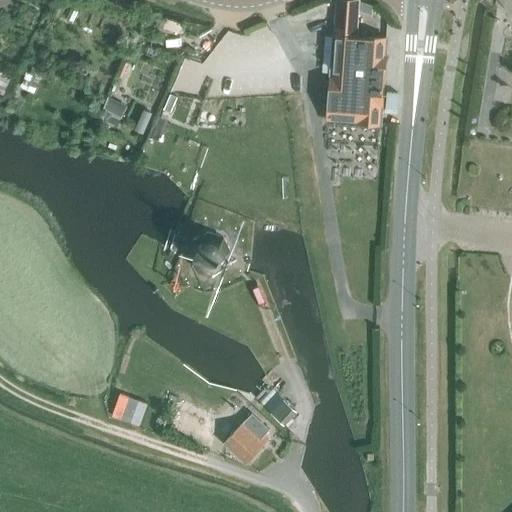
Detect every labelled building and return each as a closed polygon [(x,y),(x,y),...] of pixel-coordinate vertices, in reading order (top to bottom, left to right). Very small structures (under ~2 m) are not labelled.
[(326,81),(325,90),(330,90),(328,119),(355,121),(380,123),(383,79),(386,38),(355,35),(357,9),(357,0),(337,0),(337,7),(335,34),(334,34),(330,81),(326,81)] [(176,96),(169,94),(163,109),(169,112),(176,96)] [(116,127),(121,115),(103,106),(98,118),(116,127)] [(226,266),(230,252),(223,236),(209,232),(194,239),(189,254),(196,268),(211,273),(226,266)] [(295,410),(284,400),(271,413),(282,423),(295,410)] [(182,401),(177,429),(201,434),(206,405),(182,401)] [(246,418),(225,440),(247,461),(268,438),(264,434),(269,429),(251,412),(246,418)]
